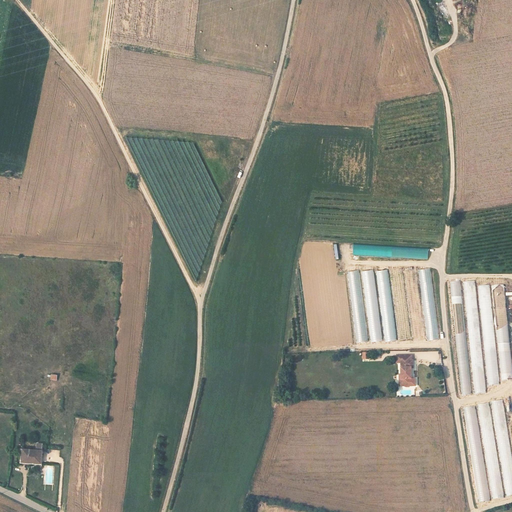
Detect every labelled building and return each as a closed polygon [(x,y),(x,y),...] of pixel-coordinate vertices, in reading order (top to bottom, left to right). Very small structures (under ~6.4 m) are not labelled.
[(429,247),(375,246),(375,244),(354,243),(353,256),(429,258),(429,247)] [(412,341),(425,339),(416,268),(404,270),(412,341)] [(383,341),(396,340),(389,269),(376,270),(383,341)] [(410,340),(403,269),(390,270),(398,341),(410,340)] [(367,341),(360,270),(348,271),(356,342),(367,341)] [(461,395),(470,395),(461,281),(452,282),(461,395)] [(474,394),(486,393),(476,281),(464,282),(474,394)] [(511,379),(511,369),(504,284),(492,286),(500,381),(511,379)] [(498,385),(491,285),(479,286),(486,385),(498,385)] [(440,358),(440,351),(415,352),(415,359),(440,358)] [(408,379),(408,370),(409,368),(410,368),(410,363),(409,362),(408,357),(401,357),(401,363),(398,363),(398,365),(398,387),(408,388),(412,382),(408,379)] [(511,495),(511,457),(505,400),(492,401),(504,497),(511,495)] [(505,498),(490,403),(477,405),(492,500),(505,498)] [(490,501),(477,406),(464,408),(477,503),(490,501)] [(43,465),(44,452),(24,450),(23,462),(43,465)]
